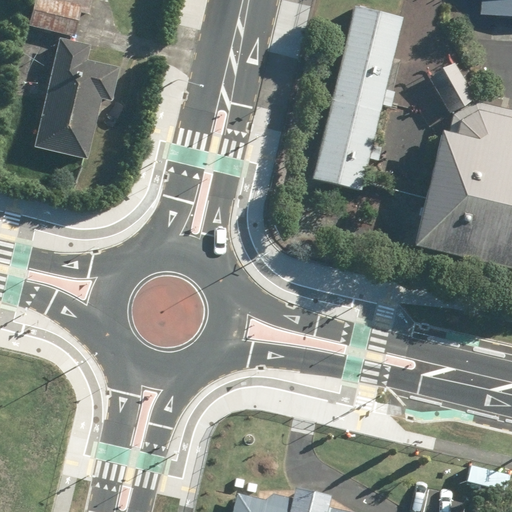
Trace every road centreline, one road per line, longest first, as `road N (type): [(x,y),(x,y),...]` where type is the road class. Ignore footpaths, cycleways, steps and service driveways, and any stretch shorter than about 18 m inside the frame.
road 1 (tertiary): [(266,0),(219,203),(217,273)]
road 2 (secondary): [(477,380),(419,384),(302,359),(212,354)]
road 3 (secondary): [(226,291),(427,351),(477,380)]
road 4 (tertiary): [(155,249),(224,0)]
road 5 (tertiary): [(111,511),(122,353)]
road 6 (tertiary): [(189,368),(130,511)]
road 7 (secondary): [(0,251),(56,262),(129,261)]
